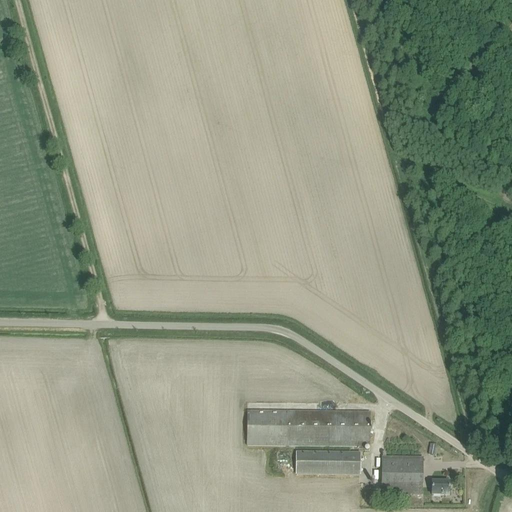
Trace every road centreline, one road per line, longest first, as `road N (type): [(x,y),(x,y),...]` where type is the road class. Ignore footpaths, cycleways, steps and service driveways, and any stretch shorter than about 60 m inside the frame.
road 1 (unclassified): [(511,474),(285,325),(0,317)]
road 2 (track): [(103,318),(15,0)]
